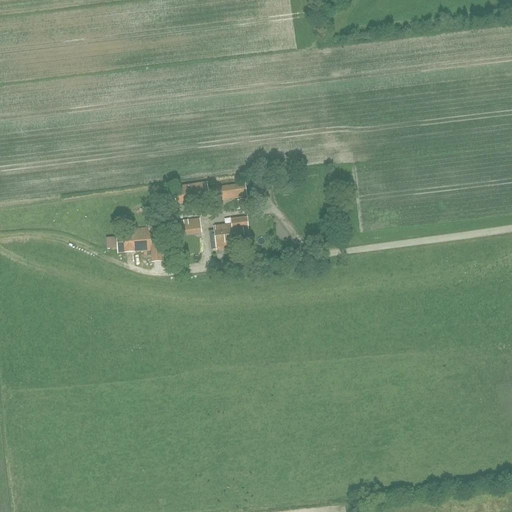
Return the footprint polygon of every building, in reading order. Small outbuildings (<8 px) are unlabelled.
[(208,195),(207,185),(174,189),(176,200),(179,200),(180,205),(185,204),(184,199),(208,195)] [(218,199),(235,197),(234,186),(217,188),(209,190),(211,202),(218,201),(218,199)] [(239,209),(246,208),(245,200),(243,200),(243,195),(237,195),(239,209)] [(175,222),(177,236),(202,233),(200,219),(175,222)] [(214,242),(216,242),(217,249),(244,245),(241,224),(214,227),(215,235),(213,235),(212,238),(212,240),(214,242)] [(118,253),(165,249),(163,230),(117,234),(118,253)] [(206,251),(206,242),(193,242),(193,251),(206,251)]
